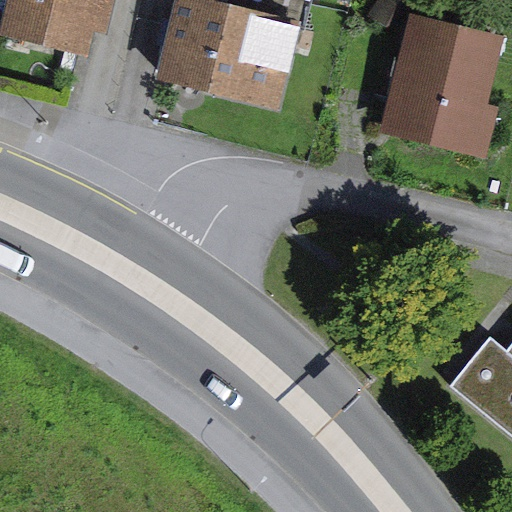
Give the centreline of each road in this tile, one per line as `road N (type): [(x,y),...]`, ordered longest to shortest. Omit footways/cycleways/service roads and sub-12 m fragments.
road 1 (residential): [(511,235),(349,196),(252,191),(225,208),(169,300)]
road 2 (secondary): [(169,300),(325,431),(393,511)]
road 3 (secondary): [(0,208),(169,300)]
